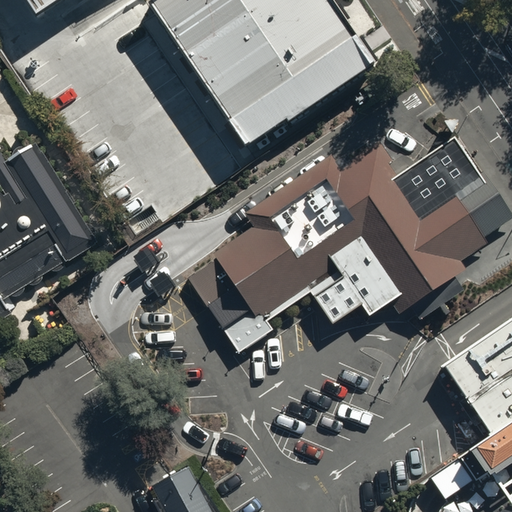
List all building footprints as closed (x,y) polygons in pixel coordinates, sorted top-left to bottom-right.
[(74,0),(29,0),(42,20),(74,0)] [(371,68),(328,0),(167,0),(153,11),(241,149),(371,68)] [(0,319),(11,312),(2,297),(97,240),(37,142),(7,159),(0,149),(0,184),(5,193),(0,191),(0,319)] [(312,303),(337,338),(364,320),(372,332),(394,316),(402,328),(416,319),(423,329),(466,299),(456,285),(466,278),(463,269),(488,251),(486,247),(511,229),(511,223),(456,143),(399,183),(392,173),(397,169),(382,148),(351,170),(353,172),(344,179),(333,164),(248,223),(256,235),(186,283),(242,364),(277,339),(271,330),(312,303)] [(105,273),(133,311),(204,260),(176,221),(105,273)] [(477,490),(495,493),(507,511),(511,511),(511,321),(442,368),(441,380),(483,442),(462,456),(461,465),(477,490)] [(210,511),(194,480),(154,502),(159,511),(210,511)]
